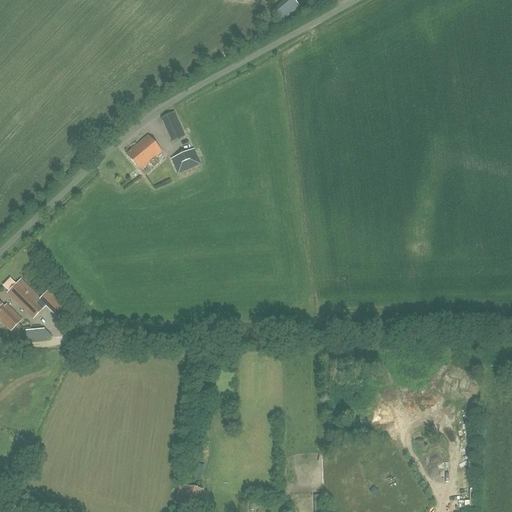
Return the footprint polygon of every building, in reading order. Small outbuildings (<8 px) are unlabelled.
[(286,0),(274,11),(283,21),(300,7),(294,0),(286,0)] [(172,142),(185,136),(174,113),(162,119),(172,142)] [(156,158),(162,152),(148,136),(127,155),(140,171),(150,163),(154,168),(160,163),(156,158)] [(178,175),(201,165),(194,150),(171,160),(178,175)] [(34,319),(46,307),(21,281),(17,284),(8,294),(34,319)] [(70,306),(69,307),(53,291),(54,291),(53,290),(49,294),(45,298),(62,315),(70,307),(70,306)] [(21,321),(10,310),(8,312),(0,303),(0,321),(11,332),(21,321)] [(199,510),(203,491),(178,485),(174,504),(199,510)]
